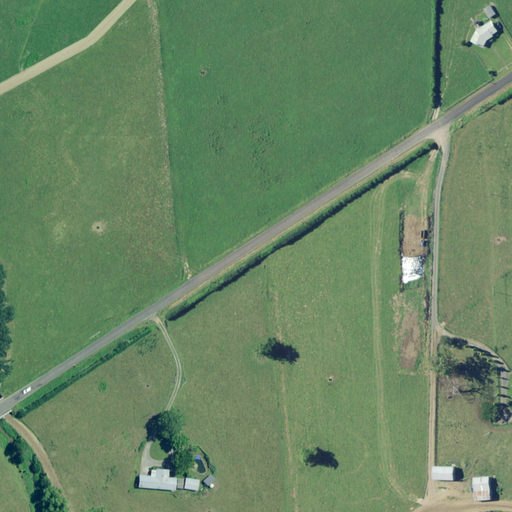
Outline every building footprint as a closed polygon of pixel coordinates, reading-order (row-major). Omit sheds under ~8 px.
[(497,15),(492,6),(485,10),(491,19),(497,15)] [(490,40),(495,37),(494,35),(499,32),(493,21),(479,29),(472,41),(485,49),(490,40)] [(457,468),(435,467),(435,480),(456,481),(457,468)] [(167,471),(151,469),(150,477),(139,476),(138,488),(175,491),(176,479),(167,478),(167,471)] [(214,480),(210,475),(203,482),(207,486),(214,480)] [(493,500),(491,477),(475,478),(477,501),(493,500)] [(198,481),(185,479),(184,489),(197,491),(198,481)]
